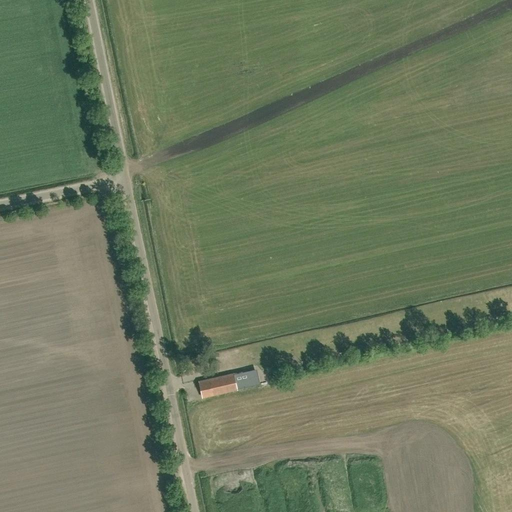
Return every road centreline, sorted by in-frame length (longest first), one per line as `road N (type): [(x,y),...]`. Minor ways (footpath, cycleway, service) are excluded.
road 1 (unclassified): [(194,511),(126,179)]
road 2 (unclassified): [(126,179),(89,0)]
road 3 (unclassified): [(0,205),(126,179)]
